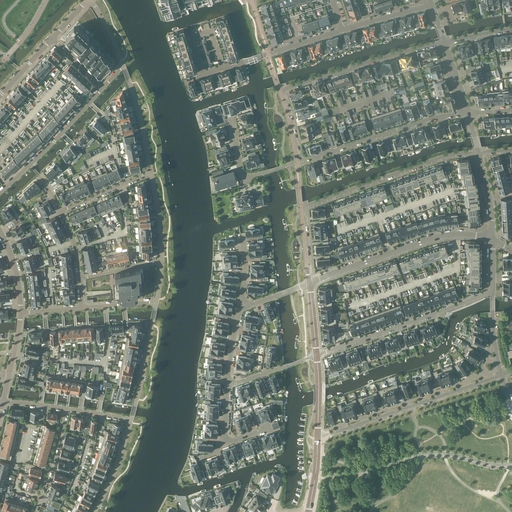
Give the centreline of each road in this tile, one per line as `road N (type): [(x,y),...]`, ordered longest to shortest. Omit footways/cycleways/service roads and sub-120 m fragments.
road 1 (residential): [(501,375),(318,438)]
road 2 (residential): [(309,282),(435,237),(492,238)]
road 3 (residential): [(300,207),(441,157),(478,152)]
road 4 (residential): [(316,352),(492,290)]
road 5 (residential): [(467,112),(296,161)]
road 6 (residential): [(280,90),(444,41)]
road 7 (residential): [(103,87),(0,191)]
road 8 (residential): [(156,302),(131,420)]
